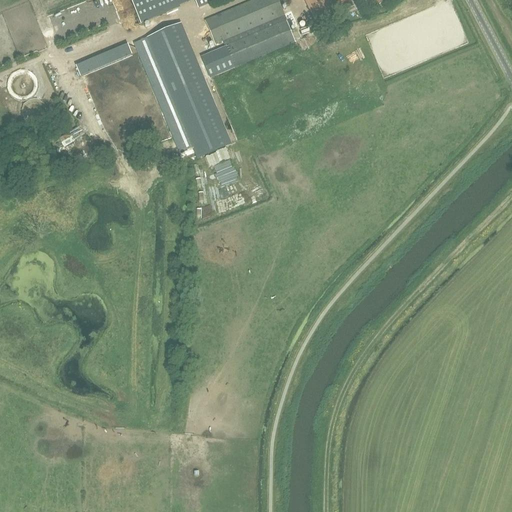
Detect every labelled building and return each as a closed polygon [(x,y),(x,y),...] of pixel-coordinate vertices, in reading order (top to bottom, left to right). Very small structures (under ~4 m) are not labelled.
[(140,23),(187,4),(195,0),(130,0),(135,12),(140,23)] [(254,0),(205,21),(218,53),(202,60),(209,78),(295,42),(277,0),(254,0)] [(304,0),(316,24),(338,14),(354,6),(350,0),(304,0)] [(232,146),(181,24),(147,39),(198,160),(232,146)] [(145,27),(136,29),(137,35),(146,34),(145,27)] [(302,51),(321,43),(317,33),(298,42),(302,51)] [(54,64),(50,66),(55,79),(60,77),(54,64)]
